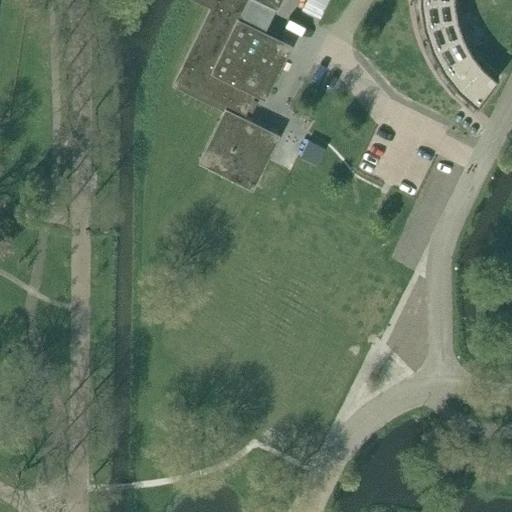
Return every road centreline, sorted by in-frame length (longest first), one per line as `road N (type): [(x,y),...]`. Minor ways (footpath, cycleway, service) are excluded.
road 1 (unclassified): [(435,391),(437,259),(511,104)]
road 2 (residential): [(76,486),(81,223)]
road 3 (residential): [(81,223),(75,0)]
road 4 (residential): [(305,511),(351,438),(380,411),(435,391)]
